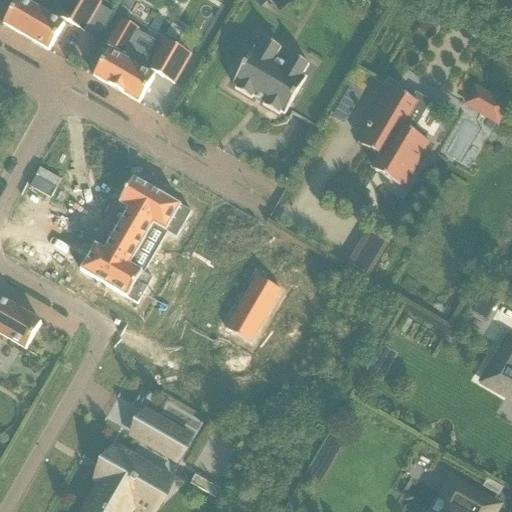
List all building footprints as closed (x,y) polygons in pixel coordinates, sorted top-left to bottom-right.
[(18,0),(4,26),(47,52),(47,51),(49,52),(64,26),(63,26),(65,22),(84,33),(101,4),(94,0),(65,0),(56,17),(57,18),(55,21),(18,0)] [(109,52),(94,78),(139,105),(154,79),(153,78),(155,75),(174,86),(191,57),(163,40),(151,59),(129,46),(139,30),(137,29),(137,30),(122,21),(123,21),(121,20),(106,46),(113,50),(111,54),(109,52)] [(279,116),(280,114),(284,116),(306,80),(302,77),(308,66),(292,56),(287,64),(276,57),(281,50),(264,40),(257,51),(254,49),(232,86),(236,88),(235,91),(251,100),(253,98),(264,104),(262,107),(279,116)] [(401,128),(416,104),(390,89),(362,138),(365,140),(361,147),(382,160),(375,173),(402,189),(418,162),(422,164),(431,148),(427,145),(428,144),(401,128)] [(495,99),(484,117),(498,126),(509,108),(495,99)] [(134,180),(118,206),(127,211),(176,239),(191,213),(134,180)] [(127,211),(104,251),(143,274),(167,234),(127,211)] [(95,246),(80,272),(137,306),(152,279),(143,274),(104,251),(95,246)] [(355,254),(348,265),(369,276),(374,268),(375,266),(376,265),(355,254)] [(256,278),(246,295),(271,309),(280,289),(256,278)] [(246,295),(236,313),(260,327),(271,309),(246,295)] [(41,325),(0,301),(0,335),(26,351),(41,325)] [(236,313),(226,330),(250,345),(260,327),(236,313)] [(511,342),(508,340),(482,384),(511,400),(511,342)] [(384,349),(369,375),(381,382),(396,355),(384,349)] [(303,395),(309,385),(298,379),(292,390),(303,395)] [(150,442),(148,445),(177,462),(191,438),(188,437),(161,422),(150,442)] [(83,511),(125,511),(131,503),(146,511),(148,511),(157,497),(162,500),(173,481),(170,480),(114,447),(106,462),(104,466),(106,467),(109,469),(104,477),(101,481),(99,485),(103,487),(95,501),(91,499),(83,511)] [(220,491),(195,476),(190,485),(215,499),(220,491)] [(489,511),(494,504),(466,488),(455,507),(448,503),(442,511),(489,511)]
